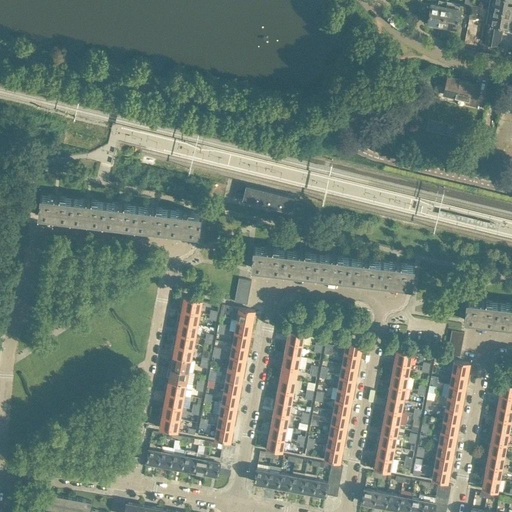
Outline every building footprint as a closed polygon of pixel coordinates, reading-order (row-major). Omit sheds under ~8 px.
[(427,3),(425,13),(429,14),(428,22),(429,22),(429,24),(433,24),(433,23),(442,24),(445,6),(446,0),(437,0),(437,5),(427,3)] [(460,3),(446,0),(445,6),(442,24),(457,27),(460,8),(459,7),(460,3)] [(511,0),(489,0),(489,6),(511,10),(511,6),(511,0)] [(471,4),(468,18),(475,19),(478,5),(471,4)] [(489,22),(486,42),(499,44),(502,29),(501,28),(501,24),(509,26),(511,10),(489,6),(486,22),(489,22)] [(475,105),(478,93),(480,84),(451,77),(448,88),(447,87),(447,89),(448,89),(446,94),(467,100),(467,103),(475,105)] [(242,199),(293,211),(293,210),(295,202),(296,196),(295,196),(254,186),(246,184),(244,191),(243,198),(242,199)] [(72,198),(40,194),(38,215),(39,215),(39,213),(70,217),(72,198)] [(70,217),(78,218),(102,221),(105,202),(72,198),(70,217)] [(102,221),(110,221),(135,224),(137,205),(105,202),(102,221)] [(135,224),(142,225),(167,228),(169,209),(137,205),(135,224)] [(167,228),(174,229),(199,232),(199,234),(202,213),(169,209),(167,228)] [(252,265),(259,266),(284,269),(286,250),(253,246),(251,267),(252,267),(252,265)] [(284,269),(316,273),(318,254),(286,250),(284,269)] [(316,273),(323,274),(348,276),(350,257),(318,254),(316,273)] [(348,276),(380,280),(383,261),(350,257),(348,276)] [(380,280),(405,283),(412,284),(412,286),(415,265),(383,261),(380,280)] [(251,280),(250,279),(239,277),(238,283),(250,285),(251,280)] [(250,285),(238,283),(237,289),(249,291),(250,285)] [(249,291),(237,289),(235,295),(248,297),(249,291)] [(235,295),(234,301),(247,303),(248,297),(235,295)] [(200,311),(202,300),(183,296),(183,297),(182,297),(180,304),(184,305),(184,308),(200,311)] [(499,302),(466,298),(464,319),(465,317),(496,321),(499,302)] [(511,303),(499,302),(496,321),(511,322),(511,303)] [(233,306),(231,317),(237,318),(254,322),(256,314),(254,314),(255,310),(233,306)] [(179,312),(178,319),(198,323),(200,311),(184,308),(184,309),(181,308),(181,309),(184,309),(183,313),(179,312)] [(237,318),(234,330),(251,333),(251,330),(253,330),(254,322),(237,318)] [(180,329),(179,332),(196,335),(198,323),(178,319),(176,328),(180,329)] [(303,343),(305,331),(289,328),(288,329),(287,329),(286,336),(287,337),(286,340),(303,343)] [(464,332),(463,331),(460,331),(452,329),(450,336),(463,338),(464,332)] [(250,338),(251,333),(234,330),(232,342),(250,346),(251,338),(250,338)] [(175,336),(173,343),(193,347),(196,335),(179,332),(177,332),(179,333),(178,337),(175,336)] [(463,338),(450,336),(449,342),(462,344),(463,338)] [(362,343),(363,342),(346,339),(344,351),(360,354),(361,350),(362,351),(363,350),(362,350),(364,343),(362,343)] [(284,344),(283,352),(301,355),(303,343),(286,340),(286,345),(284,344)] [(232,342),(230,354),(246,357),(247,353),(248,354),(250,346),(232,342)] [(461,350),(462,344),(449,342),(448,348),(461,350)] [(173,356),(191,359),(193,347),(173,343),(172,351),(175,352),(175,356),(173,356)] [(410,363),(413,352),(396,349),(395,349),(393,356),(395,357),(394,360),(410,363)] [(359,358),(360,354),(344,351),(342,363),(360,366),(361,359),(359,358)] [(283,360),(282,364),(298,367),(301,355),(283,352),(281,360),(283,360)] [(246,358),(246,357),(230,354),(228,366),(246,369),(247,362),(245,361),(246,358)] [(170,359),(169,367),(189,371),(191,359),(173,356),(175,356),(174,360),(170,359)] [(469,367),(470,362),(454,359),(452,371),(469,374),(471,367),(469,367)] [(392,365),(390,372),(408,375),(410,363),(394,360),(394,365),(392,365)] [(342,363),(340,375),(356,378),(356,374),(358,374),(360,366),(342,363)] [(298,367),(282,364),(281,368),(280,368),(278,376),(296,379),(298,367)] [(228,366),(226,378),(242,381),(243,377),(244,377),(246,369),(228,366)] [(169,367),(167,375),(171,376),(170,380),(168,379),(168,380),(170,380),(187,383),(189,371),(169,367)] [(452,371),(450,383),(465,386),(466,382),(468,383),(469,374),(452,371)] [(391,380),(390,384),(406,387),(408,375),(390,372),(389,380),(391,380)] [(335,374),(332,386),(333,386),(337,387),(355,390),(357,382),(355,382),(356,378),(340,375),(335,374)] [(209,375),(207,387),(213,388),(214,381),(215,381),(216,376),(209,375)] [(278,384),(277,388),(294,391),(296,379),(278,376),(277,383),(278,384)] [(241,385),(242,381),(226,378),(223,390),(241,393),(243,385),(241,385)] [(166,383),(164,391),(184,395),(187,383),(170,380),(170,384),(166,383)] [(500,389),(500,392),(511,394),(511,382),(502,381),(501,381),(500,381),(499,388),(500,389)] [(465,390),(465,386),(450,383),(447,395),(465,398),(466,391),(465,390)] [(387,388),(386,396),(404,399),(406,387),(390,384),(389,388),(387,388)] [(337,387),(335,399),(351,402),(352,398),(354,398),(355,390),(337,387)] [(294,391),(277,388),(277,392),(275,391),(274,399),(297,404),(299,392),(294,391)] [(223,390),(221,402),(237,405),(238,400),(240,401),(241,393),(223,390)] [(166,404),(182,407),(184,395),(164,391),(163,399),(167,399),(166,403),(164,403),(166,404)] [(428,391),(426,403),(433,405),(435,393),(428,391)] [(497,396),(496,404),(511,406),(511,394),(500,392),(499,397),(497,396)] [(447,395),(445,407),(461,410),(462,406),(463,406),(465,398),(447,395)] [(386,404),(385,408),(402,411),(404,399),(386,396),(385,404),(386,404)] [(273,412),(289,415),(294,416),(297,404),(274,399),(272,407),(274,407),(273,412)] [(350,406),(351,402),(335,399),(333,411),(351,414),(352,406),(350,406)] [(237,409),(237,405),(221,402),(219,414),(237,417),(238,409),(237,409)] [(161,407),(160,415),(180,419),(182,407),(166,404),(165,407),(161,407)] [(496,412),(495,416),(511,419),(511,415),(511,406),(496,404),(494,412),(496,412)] [(460,414),(461,410),(445,407),(443,419),(460,422),(462,414),(460,414)] [(383,412),(382,420),(399,423),(405,424),(406,424),(408,412),(402,411),(385,408),(385,412),(383,412)] [(333,411),(331,423),(347,426),(347,421),(349,421),(351,414),(333,411)] [(271,415),(269,423),(287,427),(289,415),(273,412),(272,415),(271,415)] [(219,414),(217,426),(233,429),(234,424),(235,424),(237,417),(219,414)] [(178,430),(180,419),(160,415),(158,422),(162,423),(161,427),(159,426),(159,427),(178,430)] [(493,420),(491,428),(509,431),(511,419),(495,416),(494,420),(493,420)] [(443,419),(441,430),(456,433),(457,429),(459,430),(460,422),(443,419)] [(381,432),(397,435),(399,423),(382,420),(380,427),(382,428),(381,432)] [(269,431),(269,435),(285,439),(287,427),(269,423),(268,431),(269,431)] [(346,429),(347,426),(331,423),(328,435),(346,438),(348,429),(346,429)] [(232,432),(233,429),(217,426),(215,437),(232,441),(234,432),(232,432)] [(491,436),(491,440),(507,443),(509,431),(491,428),(490,436),(491,436)] [(456,437),(456,433),(441,430),(438,443),(456,446),(457,438),(456,437)] [(378,435),(377,443),(395,446),(401,448),(403,436),(397,435),(381,432),(380,436),(378,435)] [(285,439),(269,435),(268,439),(266,439),(265,447),(283,450),(285,439)] [(328,435),(326,447),(342,450),(343,445),(345,445),(346,438),(328,435)] [(488,444),(487,452),(505,455),(507,443),(491,440),(490,444),(488,444)] [(223,443),(222,449),(234,451),(235,445),(223,443)] [(312,456),(314,444),(307,443),(305,454),(312,456)] [(376,455),(393,458),(395,446),(377,443),(376,451),(377,451),(376,455)] [(455,453),(456,446),(438,443),(436,454),(452,457),(453,453),(455,453)] [(149,447),(146,461),(158,463),(161,450),(161,448),(149,446),(149,447)] [(341,453),(342,450),(326,447),(324,458),(342,461),(343,453),(341,453)] [(173,452),(170,466),(182,468),(185,450),(179,449),(174,448),(173,452)] [(233,458),(234,451),(222,449),(220,456),(233,458)] [(173,452),(161,450),(158,463),(170,466),(173,452)] [(185,450),(182,468),(193,470),(196,453),(185,450)] [(487,459),(486,464),(503,467),(505,455),(487,452),(485,459),(487,459)] [(196,453),(193,470),(205,472),(208,459),(208,456),(208,455),(202,454),(196,453)] [(436,454),(434,467),(451,470),(453,461),(451,461),(452,457),(436,454)] [(393,458),(376,455),(376,459),(374,459),(373,467),(390,470),(393,458)] [(232,464),(233,458),(220,456),(219,461),(220,461),(220,462),(232,464)] [(219,461),(208,459),(205,472),(218,474),(218,473),(219,467),(220,462),(220,461),(219,461)] [(256,467),(254,481),(266,483),(268,470),(269,465),(258,463),(257,468),(256,467)] [(331,463),(330,469),(342,472),(343,465),(331,463)] [(484,467),(482,476),(500,479),(503,467),(486,464),(486,467),(484,467)] [(450,477),(451,470),(434,467),(432,478),(448,481),(449,477),(450,477)] [(340,478),(342,472),(330,469),(329,475),(340,478)] [(280,472),(268,470),(266,483),(277,486),(280,472)] [(277,486),(290,488),(292,474),(280,472),(277,486)] [(290,488),(302,490),(304,476),(292,474),(290,488)] [(339,483),(340,478),(329,475),(328,481),(339,483)] [(302,490),(314,493),(317,479),(304,476),(302,490)] [(498,490),(500,479),(482,476),(481,485),(482,485),(482,487),(498,490)] [(328,481),(317,479),(314,493),(325,495),(325,493),(327,487),(328,481)] [(339,483),(328,481),(327,487),(338,489),(339,483)] [(438,483),(437,490),(449,492),(451,486),(438,483)] [(337,495),(338,489),(327,487),(325,493),(337,495)] [(361,501),(373,503),(375,490),(364,488),(361,501)] [(373,503),(385,506),(387,492),(375,490),(373,503)] [(45,508),(33,506),(28,505),(27,511),(26,511),(104,511),(90,509),(92,501),(48,492),(45,508)] [(387,492),(385,506),(397,508),(400,495),(387,492)] [(411,497),(409,510),(417,511),(420,511),(424,494),(419,493),(418,498),(411,497)] [(424,494),(420,511),(433,511),(434,508),(435,501),(436,496),(424,494)] [(400,495),(397,508),(409,510),(411,497),(400,495)] [(447,504),(448,498),(436,495),(436,496),(435,501),(447,504)] [(435,501),(434,508),(446,510),(447,504),(435,501)] [(136,511),(138,504),(126,502),(124,511),(136,511)]
